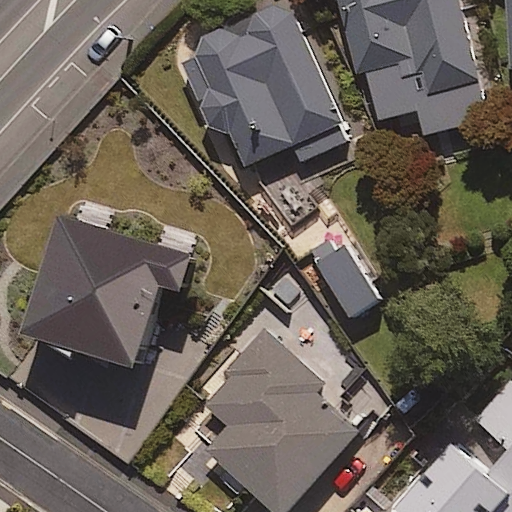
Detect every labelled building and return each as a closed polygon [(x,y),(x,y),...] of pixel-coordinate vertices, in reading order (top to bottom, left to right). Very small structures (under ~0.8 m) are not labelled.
[(353,139),(288,0),(286,0),(178,50),(215,130),(231,123),(250,164),(296,143),(305,161),(353,139)] [(491,116),(462,0),(344,0),(362,71),(373,68),(384,116),(422,107),(428,132),(491,116)] [(383,297),(347,246),(320,265),(355,317),(383,297)] [(326,383),(266,330),(204,399),(232,424),(210,448),(281,511),(288,511),(363,429),(320,390),(326,383)] [(511,451),(511,424),(478,393),(377,504),(386,511),(493,511),(511,491),(511,457),(509,455),(511,451)]
